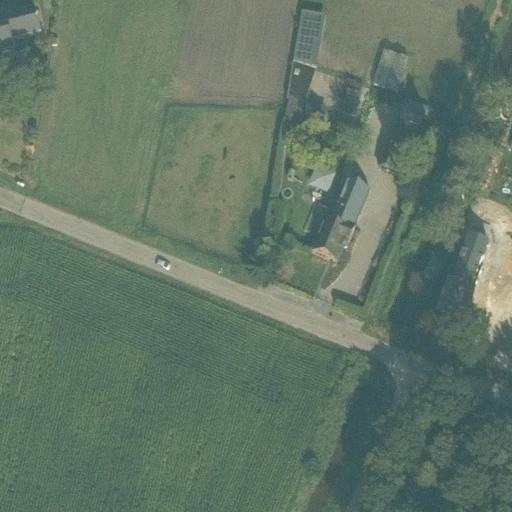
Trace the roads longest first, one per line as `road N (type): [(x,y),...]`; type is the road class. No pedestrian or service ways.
road 1 (unclassified): [(0,201),(511,404)]
road 2 (track): [(351,511),(412,370)]
